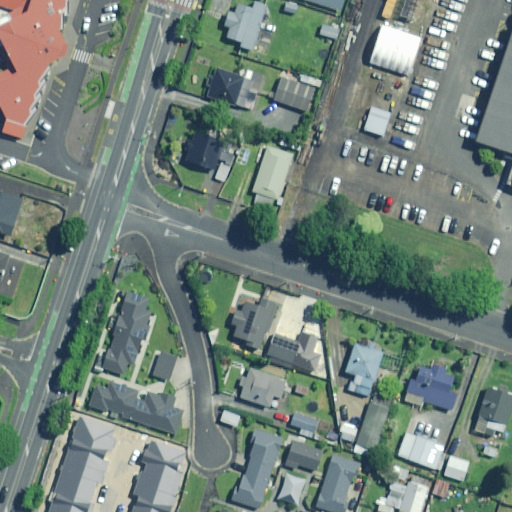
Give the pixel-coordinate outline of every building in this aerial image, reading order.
[(26,0),(0,0),(0,2),(17,9),(25,5),(27,1),(26,0)] [(73,12),(74,0),(26,0),(27,1),(25,5),(17,9),(12,12),(0,18),(0,42),(11,68),(0,73),(0,93),(11,115),(30,122),(40,107),(38,103),(45,93),(42,88),(49,78),(47,74),(55,64),(53,60),(64,54),(68,55),(71,45),(72,42),(68,41),(70,36),(66,27),(70,25),(70,13),(73,12)] [(342,0),(301,0),(339,12),(342,0)] [(298,6),(286,2),(284,11),(296,14),(298,6)] [(265,7),(253,3),(251,10),(235,6),(232,15),(226,13),(222,28),(227,29),(224,40),(239,44),(238,48),(252,52),(265,7)] [(340,30),(323,25),(320,35),(337,40),(340,30)] [(420,39),(382,26),(369,64),(408,76),(420,39)] [(511,26),(473,143),(511,155),(511,26)] [(258,85),(215,71),(212,79),(208,77),(205,86),(208,88),(205,98),(234,108),(234,107),(242,109),(245,99),(253,102),(258,85)] [(305,113),(313,90),(280,79),(272,102),(305,113)] [(389,114),(370,108),(362,130),(382,137),(389,114)] [(30,122),(11,115),(6,128),(25,135),(30,122)] [(183,151),(186,152),(183,163),(213,172),(222,143),(192,134),(190,142),(186,141),(183,151)] [(291,157),(265,149),(251,194),(276,202),(291,157)] [(253,173),(243,170),(238,187),(248,190),(253,173)] [(22,198),(0,191),(0,232),(10,236),(22,198)] [(9,257),(0,253),(0,281),(1,281),(9,257)] [(133,366),(141,343),(145,344),(152,326),(147,324),(155,303),(129,294),(103,370),(126,378),(130,365),(133,366)] [(280,306),(263,299),(259,308),(247,302),(242,313),(238,311),(232,325),(239,328),(234,339),(260,350),(280,306)] [(171,334),(154,330),(149,349),(166,353),(171,334)] [(300,343),(275,334),(267,354),(293,364),(300,343)] [(383,354),(355,345),(346,372),(355,375),(350,390),(369,397),(383,354)] [(177,358),(155,351),(148,374),(170,381),(177,358)] [(456,373),(424,363),(418,381),(413,380),(406,401),(422,406),(424,402),(452,411),(459,389),(451,387),(456,373)] [(287,382),(250,369),(240,398),(271,408),(275,397),(281,399),(287,382)] [(160,398),(100,378),(90,407),(176,435),(184,412),(172,408),(175,399),(162,394),(160,398)] [(328,396),(311,389),(308,398),(325,405),(328,396)] [(511,407),(511,396),(489,389),(480,416),(490,419),(485,434),(492,437),(495,430),(503,433),(511,407)] [(241,417),(224,411),(220,421),(237,427),(241,417)] [(320,422),(295,414),(291,425),(316,434),(320,422)] [(80,418),(49,511),(89,511),(116,430),(80,418)] [(359,427),(344,423),(340,439),(355,442),(359,427)] [(283,438),(257,430),(252,444),(256,445),(244,483),(239,482),(233,501),(260,509),(283,438)] [(448,447),(406,433),(398,456),(440,471),(448,447)] [(152,441),(130,511),(169,511),(188,452),(152,441)] [(322,452),(295,442),(287,464),(299,468),(300,466),(315,471),(322,452)] [(343,511),(359,464),(335,456),(317,508),(330,511),(343,511)] [(469,463),(451,457),(445,476),(463,482),(469,463)] [(306,481),(286,475),(278,500),(298,506),(306,481)] [(451,484),(438,480),(434,495),(447,498),(451,484)] [(380,503),(377,511),(376,511),(392,511),(394,507),(401,510),(399,511),(420,511),(429,488),(410,482),(408,487),(394,483),(387,505),(380,503)]
